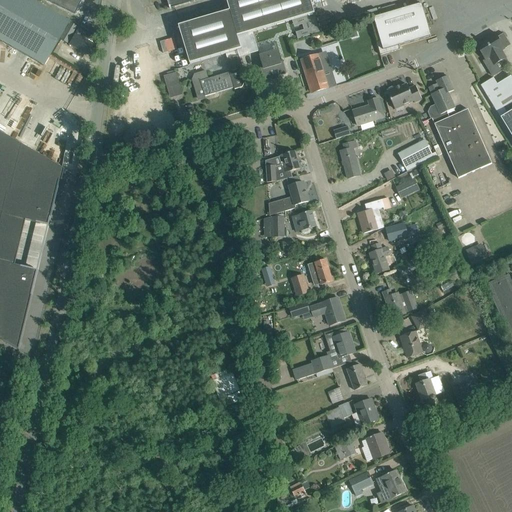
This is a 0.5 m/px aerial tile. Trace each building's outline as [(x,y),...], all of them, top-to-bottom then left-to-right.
[(29,0),(0,0),(0,40),(43,65),(68,22),(29,0)] [(45,0),(74,14),(80,0),(45,0)] [(199,0),(167,0),(170,9),(199,0)] [(180,26),(179,26),(188,57),(190,64),(242,49),(238,37),(315,14),(311,0),(226,0),(230,11),(180,26)] [(431,36),(422,4),(374,18),(381,42),(377,43),(381,55),(400,50),(399,46),(431,36)] [(77,27),(69,23),(59,40),(67,44),(77,27)] [(84,34),(77,29),(68,43),(86,54),(92,44),(82,38),(84,34)] [(356,29),(349,31),(351,39),(358,37),(356,29)] [(495,33),(489,37),(485,39),(486,41),(477,46),(486,61),(490,58),(494,66),(506,58),(502,51),(511,46),(504,34),(498,37),(495,33)] [(281,64),(277,50),(259,55),(264,69),(261,69),(264,79),(286,72),(283,63),(281,64)] [(257,64),(254,52),(241,56),(244,68),(257,64)] [(319,55),(302,60),(305,69),(311,90),(312,93),(329,88),(328,85),(334,83),(327,62),(321,64),(319,55)] [(242,67),(239,56),(227,59),(231,71),(242,67)] [(240,70),(230,73),(208,79),(206,71),(194,75),(192,80),(198,99),(234,88),(235,90),(242,87),(244,84),(240,70)] [(180,85),(176,73),(164,77),(168,88),(180,85)] [(448,93),(454,91),(447,76),(436,81),(438,84),(437,85),(437,84),(429,88),(432,94),(432,95),(441,115),(454,109),(455,109),(448,93)] [(494,78),(482,85),(511,136),(511,77),(497,84),(494,78)] [(387,91),(391,101),(395,110),(414,102),(414,103),(422,100),(420,95),(416,86),(409,89),(407,85),(397,89),(396,87),(387,91)] [(384,118),(381,108),(378,99),(368,102),(370,106),(353,111),(358,126),(384,118)] [(432,119),(449,158),(458,178),(491,164),(468,110),(457,115),(454,109),(441,115),(432,119)] [(336,139),(350,135),(348,126),(334,131),(336,139)] [(0,133),(0,226),(3,215),(20,145),(0,133)] [(275,137),(266,138),(267,151),(275,150),(275,137)] [(436,153),(432,154),(425,140),(398,154),(407,171),(437,156),(436,153)] [(354,149),(357,148),(355,142),(344,145),(345,150),(341,152),(348,179),(361,176),(354,149)] [(20,145),(3,215),(26,220),(49,226),(63,170),(20,145)] [(276,182),(295,177),(294,171),(300,169),(295,151),(281,156),(279,157),(281,166),(276,167),(276,165),(266,166),(267,184),(276,182)] [(401,199),(420,190),(414,177),(421,173),(419,169),(410,174),(411,177),(404,180),(405,183),(395,187),(401,199)] [(303,182),(294,185),(289,186),(292,197),(269,204),(270,216),(296,209),(295,205),(308,202),(305,191),(306,191),(303,182)] [(174,192),(173,192),(176,200),(181,198),(182,198),(180,190),(179,190),(174,192)] [(367,211),(358,214),(364,234),(384,228),(379,210),(383,208),(384,210),(391,208),(388,198),(365,205),(367,211)] [(310,228),(316,227),(312,211),(299,215),(292,217),(297,233),(301,232),(302,234),(305,235),(310,234),(311,231),(310,228)] [(272,216),(273,235),(285,235),(284,216),(272,216)] [(404,222),(385,228),(389,242),(419,233),(416,225),(406,228),(404,222)] [(405,242),(406,247),(420,243),(418,239),(405,242)] [(388,247),(382,249),(380,244),(373,247),(375,252),(370,254),(377,274),(389,270),(388,267),(394,265),(388,247)] [(482,244),(468,250),(473,262),(487,256),(482,244)] [(326,260),(309,265),(311,272),(312,274),(311,274),(312,279),(315,287),(321,285),(323,285),(333,282),(328,267),(326,260)] [(0,339),(19,350),(20,348),(38,271),(15,265),(0,261),(0,339)] [(411,261),(402,266),(407,274),(416,269),(411,261)] [(309,293),(303,275),(292,279),(297,296),(309,293)] [(511,282),(509,275),(486,285),(511,343),(511,282)] [(392,290),(383,293),(387,303),(388,302),(393,318),(418,309),(412,291),(400,295),(399,292),(394,294),(392,290)] [(338,298),(328,301),(322,303),(322,304),(310,308),(311,312),(313,317),(326,314),(330,326),(345,321),(338,298)] [(289,308),(292,318),(311,312),(310,308),(309,308),(307,302),(289,308)] [(425,311),(412,318),(419,330),(431,323),(425,311)] [(327,340),(331,352),(327,353),(328,356),(311,362),(312,364),(315,375),(333,369),(330,362),(356,353),(349,332),(347,333),(346,329),(331,334),(332,338),(327,340)] [(423,353),(416,332),(400,337),(407,358),(423,353)] [(296,381),(315,375),(312,364),(292,370),(296,381)] [(360,365),(351,368),(347,369),(354,391),(368,386),(360,365)] [(431,371),(428,373),(418,376),(421,383),(416,385),(422,400),(435,396),(432,385),(436,384),(431,371)] [(473,401),(466,384),(452,389),(459,406),(473,401)] [(332,404),(344,399),(339,388),(327,393),(332,404)] [(371,399),(362,403),(355,405),(363,426),(379,420),(371,399)] [(339,406),(339,408),(325,414),(332,429),(346,422),(344,418),(353,414),(348,403),(339,406)] [(383,433),(373,437),(366,439),(374,460),(390,454),(383,433)] [(276,436),(276,439),(276,446),(284,446),(284,436),(276,436)] [(351,440),(335,447),(340,460),(346,457),(346,458),(356,453),(351,440)] [(293,465),(311,456),(305,442),(294,448),(286,452),(293,465)] [(374,484),(368,471),(349,480),(357,497),(363,494),(362,490),(374,484)] [(396,471),(376,480),(381,492),(377,494),(381,503),(406,492),(402,483),(402,484),(396,471)] [(301,482),(290,488),(295,498),(306,493),(301,482)] [(285,510),(299,503),(297,499),(291,502),(292,503),(284,507),(285,510)]
